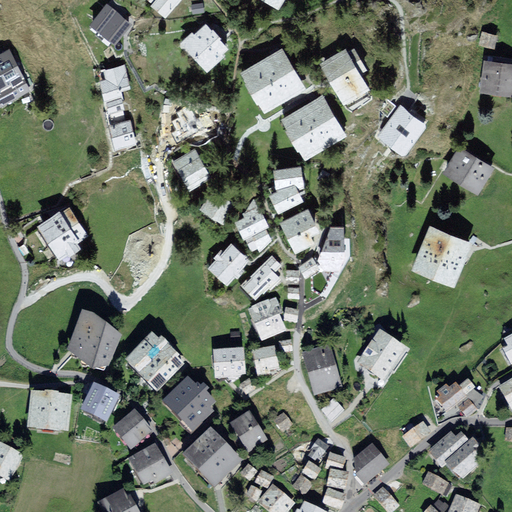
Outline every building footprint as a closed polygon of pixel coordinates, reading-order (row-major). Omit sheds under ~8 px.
[(145,0),(164,16),(177,0),(145,0)] [(193,0),(189,0),(189,11),(202,10),(201,0),(193,0)] [(129,23),(107,4),(90,24),(113,43),(129,23)] [(181,47),(207,73),(230,50),(204,24),(181,47)] [(497,31),(480,26),(476,40),(493,45),(497,31)] [(0,105),(30,92),(7,44),(0,46),(0,105)] [(240,71),(264,113),(307,88),(283,46),(240,71)] [(345,48),(319,64),(345,104),(371,88),(345,48)] [(511,59),(480,54),(475,88),(510,93),(511,80),(511,59)] [(98,73),(107,116),(124,112),(118,95),(128,91),(123,68),(115,70),(98,73)] [(280,120),(303,161),(346,137),(323,96),(280,120)] [(171,133),(177,144),(213,124),(206,113),(196,118),(189,106),(177,113),(180,119),(172,123),(176,131),(171,133)] [(400,106),(377,136),(401,155),(424,124),(400,106)] [(108,125),(114,151),(137,147),(131,121),(108,125)] [(493,166),(456,141),(437,168),(474,194),(493,166)] [(196,147),(173,158),(188,188),(211,177),(196,147)] [(294,182),(296,187),(303,186),(302,165),(272,169),(274,193),(294,182)] [(268,196),(277,214),(303,200),(296,187),(294,182),(274,193),(268,196)] [(220,225),(231,207),(207,192),(196,211),(220,225)] [(65,199),(32,220),(55,256),(88,235),(65,199)] [(307,207),(279,221),(295,253),(316,244),(311,235),(319,230),(307,207)] [(259,212),(232,224),(240,240),(244,239),(250,253),(270,243),(263,229),(267,228),(259,212)] [(469,237),(426,220),(408,267),(451,284),(469,237)] [(331,227),(318,262),(323,269),(338,270),(343,260),(343,229),(331,227)] [(232,241),(207,266),(225,285),(250,260),(232,241)] [(272,254),(241,284),(258,300),(281,278),(276,271),(282,264),(272,254)] [(313,255),(299,265),(309,279),(323,269),(318,262),(313,255)] [(285,269),(284,283),(295,284),(296,270),(285,269)] [(295,287),(284,287),(284,299),(296,298),(295,287)] [(246,312),(260,345),(287,334),(273,301),(246,312)] [(294,322),(295,310),(283,309),(282,321),(294,322)] [(119,332),(78,310),(64,350),(107,365),(119,332)] [(511,331),(500,338),(511,361),(511,331)] [(148,332),(120,359),(152,392),(180,365),(148,332)] [(379,332),(356,364),(384,385),(408,352),(379,332)] [(292,343),(277,344),(278,354),(292,354),(292,343)] [(273,346),(252,350),(258,378),(279,373),(273,346)] [(300,356),(315,399),(342,389),(328,347),(300,356)] [(244,349),(212,351),(214,380),(246,378),(244,349)] [(186,371),(160,397),(191,428),(217,402),(186,371)] [(511,378),(498,386),(511,410),(511,409),(511,378)] [(248,379),(237,386),(245,397),(255,389),(248,379)] [(432,398),(444,413),(464,397),(462,395),(472,388),(464,379),(456,385),(454,382),(446,388),(443,385),(435,391),(437,394),(432,398)] [(88,384),(74,409),(101,423),(114,398),(88,384)] [(27,387),(23,427),(65,431),(69,392),(27,387)] [(335,397),(323,408),(333,420),(346,409),(335,397)] [(467,417),(477,409),(468,398),(458,407),(467,417)] [(132,404),(108,423),(127,447),(151,428),(132,404)] [(250,413),(230,425),(248,454),(267,443),(250,413)] [(281,413),(272,422),(283,433),(292,424),(281,413)] [(420,420),(398,434),(406,447),(428,433),(420,420)] [(511,426),(502,425),(501,440),(511,440),(511,426)] [(209,427),(180,455),(212,488),(241,460),(209,427)] [(455,428),(424,450),(438,468),(444,464),(455,479),(488,455),(470,436),(464,439),(455,428)] [(389,456),(374,433),(350,450),(366,472),(389,456)] [(152,439),(127,455),(146,486),(172,471),(152,439)] [(329,446),(316,439),(306,457),(319,464),(329,446)] [(20,455),(0,443),(0,476),(5,479),(20,455)] [(347,462),(330,456),(327,469),(345,472),(347,462)] [(323,472),(310,463),(303,473),(315,482),(323,472)] [(258,472),(247,464),(240,475),(250,482),(258,472)] [(261,470),(256,482),(267,488),(273,476),(261,470)] [(446,481),(425,470),(419,482),(439,493),(446,481)] [(349,474),(329,471),(327,487),(346,490),(349,474)] [(311,486),(296,475),(288,487),(303,498),(311,486)] [(385,481),(374,491),(390,508),(401,498),(385,481)] [(275,485),(259,503),(269,511),(288,511),(296,503),(275,485)] [(261,491),(250,486),(245,496),(256,502),(261,491)] [(138,511),(126,487),(98,500),(103,511),(138,511)] [(346,496),(326,490),(321,505),(341,511),(346,496)] [(473,511),(478,501),(452,491),(444,511),(473,511)] [(321,511),(302,503),(298,511),(321,511)] [(436,511),(427,503),(418,511),(436,511)]
